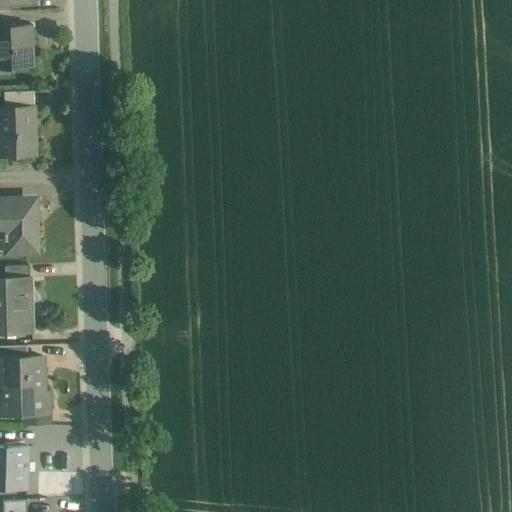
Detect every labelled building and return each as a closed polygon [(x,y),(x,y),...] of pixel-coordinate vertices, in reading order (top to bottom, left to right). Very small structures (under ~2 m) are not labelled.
[(0,66),(36,66),(35,22),(0,22),(0,66)] [(0,157),(40,157),(39,103),(0,104),(0,157)] [(9,259),(49,258),(48,196),(0,197),(0,238),(9,239),(9,259)] [(0,334),(37,333),(36,277),(0,277),(0,334)] [(0,419),(56,418),(55,356),(31,357),(31,346),(0,346),(0,419)] [(0,484),(35,484),(35,450),(0,450),(0,484)] [(32,511),(33,502),(8,503),(7,511),(32,511)]
